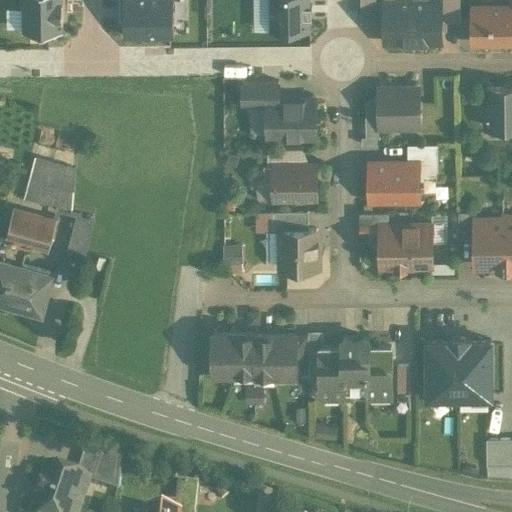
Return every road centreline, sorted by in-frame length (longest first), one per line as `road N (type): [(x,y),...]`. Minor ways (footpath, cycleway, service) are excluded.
road 1 (tertiary): [(18,363),(288,454),(510,511)]
road 2 (residential): [(320,59),(90,61)]
road 3 (residential): [(346,297),(344,81)]
road 4 (residential): [(511,294),(346,297)]
road 5 (unclassified): [(18,363),(1,511)]
road 6 (residential): [(363,61),(511,62)]
road 7 (residential): [(346,297),(247,297),(220,286)]
